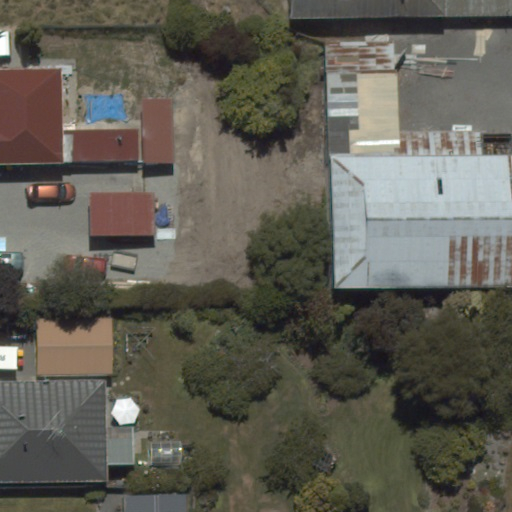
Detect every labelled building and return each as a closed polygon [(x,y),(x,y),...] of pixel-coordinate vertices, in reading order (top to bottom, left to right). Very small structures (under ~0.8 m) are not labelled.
[(511,0),(275,0),(276,22),(511,17),(511,0)] [(389,43),(314,45),(320,292),(510,287),(506,131),(391,134),(389,43)] [(0,140),(23,141),(50,167),(81,167),(81,239),(147,239),(147,171),(170,171),(170,90),(68,90),(68,70),(0,70),(0,140)] [(34,322),(35,383),(99,382),(112,382),(111,320),(34,322)] [(511,507),(511,324),(495,325),(501,508),(511,507)] [(0,486),(101,485),(99,382),(35,383),(0,383),(0,486)] [(182,511),(183,496),(117,497),(117,511),(182,511)]
